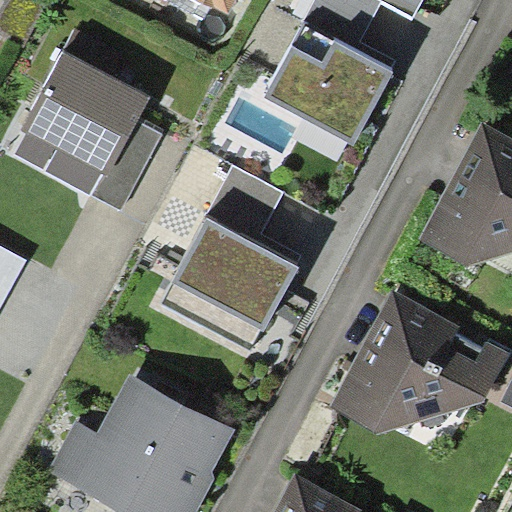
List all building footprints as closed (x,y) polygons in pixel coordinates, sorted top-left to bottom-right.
[(227,0),(187,0),(218,17),(227,0)] [(395,52),(312,8),(274,80),(357,123),(395,52)] [(148,95),(57,48),(14,131),(105,178),(132,126),(148,95)] [(511,59),(499,88),(511,94),(511,59)] [(511,143),(473,125),(419,243),(464,263),(511,248),(511,143)] [(159,141),(132,126),(105,178),(93,199),(120,213),(159,141)] [(302,244),(216,201),(169,292),(256,335),(302,244)] [(505,348),(385,288),(325,406),(370,428),(481,395),(505,348)] [(130,511),(185,511),(227,431),(117,375),(64,477),(130,511)] [(361,511),(288,472),(268,511),(361,511)]
